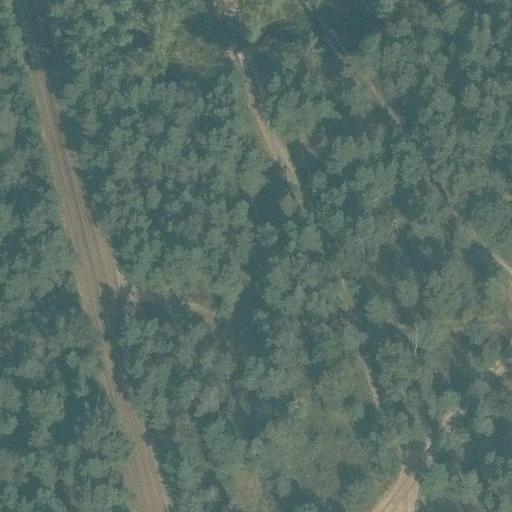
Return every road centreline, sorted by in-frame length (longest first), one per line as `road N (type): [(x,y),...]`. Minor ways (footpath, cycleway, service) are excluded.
road 1 (track): [(239,0),(286,163),(376,352),(420,511)]
road 2 (track): [(160,511),(42,0)]
road 3 (track): [(511,358),(385,511)]
